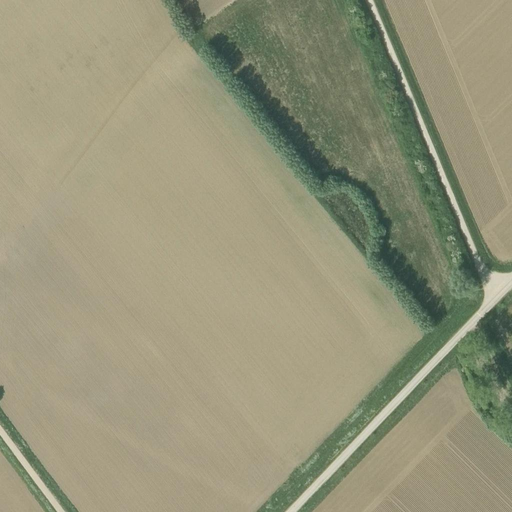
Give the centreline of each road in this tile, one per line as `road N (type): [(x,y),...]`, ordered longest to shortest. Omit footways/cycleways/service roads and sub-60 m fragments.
road 1 (unclassified): [(496,303),(368,0)]
road 2 (unclassified): [(294,511),(496,303)]
